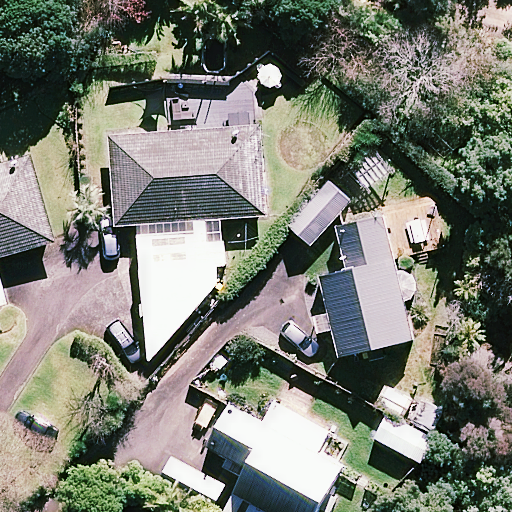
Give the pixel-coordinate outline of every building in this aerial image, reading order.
[(222,218),(268,216),(263,132),(117,140),(122,224),(142,223),(151,358),(226,281),(222,218)] [(0,257),(55,243),(33,161),(0,169),(0,307),(11,305),(0,262),(0,257)] [(362,198),(340,176),(293,224),(314,245),(362,198)] [(418,338),(388,215),(347,225),(357,267),(324,275),(343,356),(418,338)] [(331,432),(279,404),(268,424),(235,406),(210,450),(250,472),(227,511),(320,511),(346,466),(320,452),(331,432)] [(428,436),(391,415),(378,438),(416,459),(428,436)]
